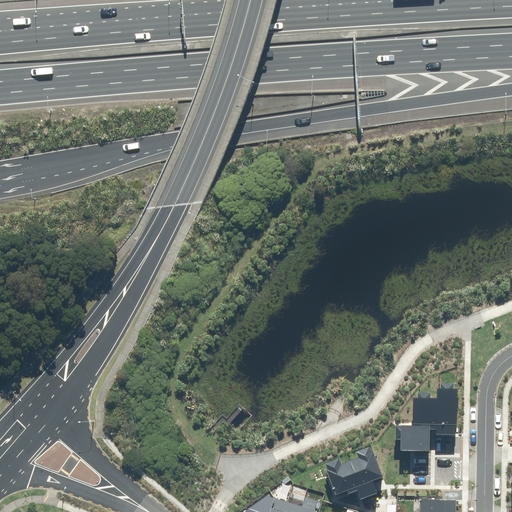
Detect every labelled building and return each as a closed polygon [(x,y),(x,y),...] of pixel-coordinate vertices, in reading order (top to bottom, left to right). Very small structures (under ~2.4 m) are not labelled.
[(395,424),(395,444),(431,444),(431,427),(458,427),(458,387),(440,387),(440,399),(423,398),(422,424),(395,424)] [(376,443),(325,465),(338,494),(384,475),(388,473),(376,443)] [(269,511),(275,494),(269,492),(242,511),(269,511)] [(269,511),(285,511),(290,499),(275,494),(269,511)] [(421,497),(420,511),(456,511),(456,498),(421,497)] [(290,499),(285,511),(301,511),(304,504),(290,499)]
